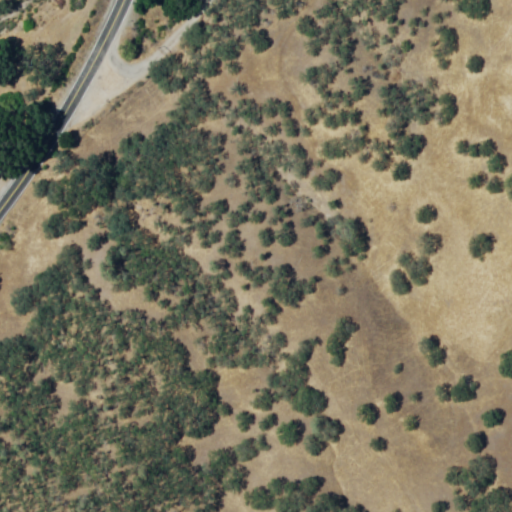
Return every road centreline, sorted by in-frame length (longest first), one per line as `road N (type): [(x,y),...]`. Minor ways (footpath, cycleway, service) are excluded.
road 1 (primary): [(0,215),(79,91),(123,0)]
road 2 (track): [(221,0),(178,47),(79,91)]
